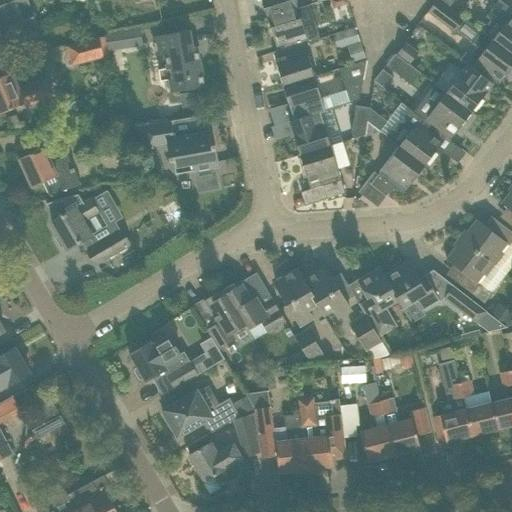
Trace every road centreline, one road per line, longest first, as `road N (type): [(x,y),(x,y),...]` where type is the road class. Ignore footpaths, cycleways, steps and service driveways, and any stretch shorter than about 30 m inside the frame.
road 1 (residential): [(267,231),(434,213),(460,197),(511,138)]
road 2 (residential): [(267,231),(231,0)]
road 3 (residential): [(63,337),(233,238),(267,231)]
road 4 (residential): [(166,511),(63,337)]
road 5 (residential): [(63,337),(0,226)]
